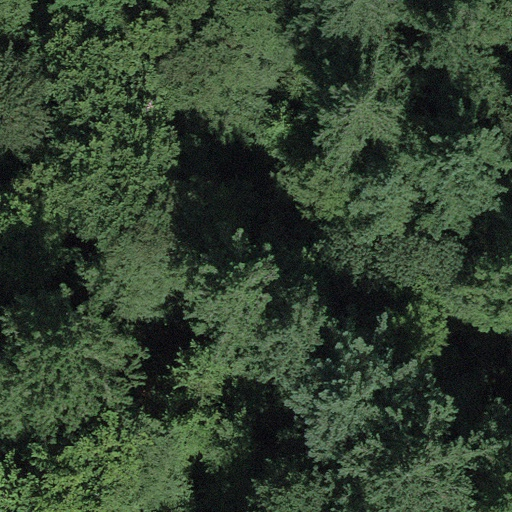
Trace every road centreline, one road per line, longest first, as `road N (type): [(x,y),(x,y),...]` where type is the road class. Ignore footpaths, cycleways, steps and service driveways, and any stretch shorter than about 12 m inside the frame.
road 1 (track): [(511,339),(502,319),(323,230),(93,86),(0,40)]
road 2 (track): [(511,373),(423,322),(281,271),(155,243),(0,228)]
road 3 (track): [(395,0),(511,104)]
